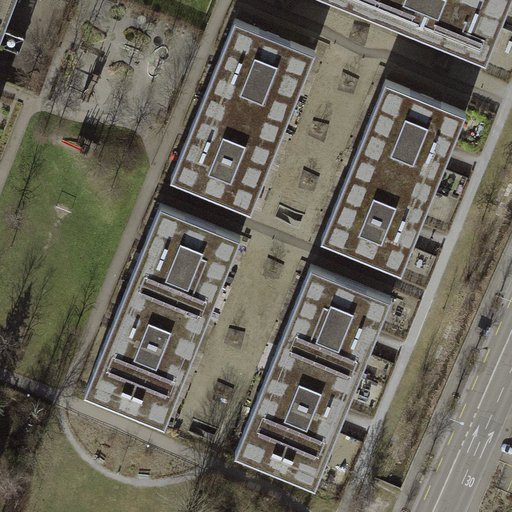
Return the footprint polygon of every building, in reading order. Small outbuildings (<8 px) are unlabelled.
[(0,0),(0,24),(9,0),(0,0)] [(337,0),(370,13),(375,0),(337,0)] [(509,0),(375,0),(370,13),(484,60),(509,0)] [(235,19),(202,99),(281,131),(314,51),(235,19)] [(386,79),(353,158),(432,190),(451,144),(465,112),(386,79)] [(249,207),(281,131),(202,99),(171,175),(249,207)] [(420,221),(432,190),(353,158),(321,236),(400,269),(420,221)] [(162,202),(129,283),(207,315),(240,234),(162,202)] [(310,264),(278,343),(357,375),(376,328),(389,296),(310,264)] [(162,422),(207,315),(129,283),(84,390),(162,422)] [(344,405),(357,375),(278,343),(234,450),(313,482),(344,405)]
